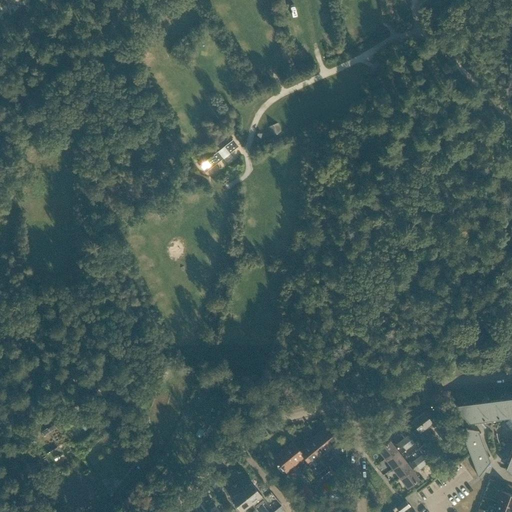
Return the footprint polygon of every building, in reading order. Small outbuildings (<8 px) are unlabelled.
[(393,13),(391,0),(380,0),(383,15),(393,13)] [(278,124),(268,128),(271,135),(281,131),(278,124)] [(231,141),(200,165),(206,172),(237,147),(231,141)] [(481,403),(472,404),(472,403),(469,399),(463,405),(463,406),(456,407),(469,422),(511,415),(511,418),(510,419),(511,421),(511,455),(507,469),(511,474),(511,397),(509,398),(509,397),(506,393),(499,399),(491,401),(491,400),(487,396),(481,402),(481,403)] [(422,434),(425,437),(430,433),(425,426),(431,422),(427,417),(431,413),(425,406),(417,412),(419,415),(411,420),(417,427),(412,431),(417,437),(422,434)] [(442,439),(448,435),(439,424),(433,428),(442,439)] [(316,435),(329,450),(333,446),(335,448),(341,443),(326,426),(316,435)] [(479,431),(460,429),(478,477),(490,462),(479,431)] [(324,453),(329,450),(316,435),(307,442),(321,459),(326,455),(324,453)] [(385,459),(411,439),(408,435),(394,446),(390,440),(378,449),(385,459)] [(392,468),(404,459),(400,454),(414,443),(411,439),(385,459),(392,468)] [(298,450),(298,449),(292,442),(283,449),(295,464),(295,465),(297,467),(302,463),(300,461),(304,457),(298,450)] [(317,463),(321,459),(307,442),(298,449),(298,450),(304,457),(310,465),(315,461),(317,463)] [(404,459),(392,468),(400,478),(411,469),(416,465),(426,458),(427,459),(431,457),(422,445),(418,449),(422,454),(413,461),(413,460),(408,464),(404,459)] [(291,468),(295,465),(295,464),(283,449),(274,457),(288,474),(293,470),(291,468)] [(342,466),(334,456),(328,461),(336,471),(342,466)] [(416,465),(419,469),(429,462),(427,459),(426,458),(416,465)] [(324,481),(333,473),(328,468),(320,475),(324,481)] [(407,488),(419,479),(411,469),(400,478),(407,488)] [(502,484),(489,479),(487,486),(500,491),(502,484)] [(258,511),(268,511),(262,504),(266,501),(251,483),(241,491),(256,509),(258,511)] [(313,494),(307,487),(299,494),(305,501),(313,494)] [(248,511),(251,510),(252,511),(255,509),(256,509),(241,491),(231,499),(242,511),(248,511)] [(498,502),(511,507),(511,495),(502,491),(498,502)] [(396,508),(399,511),(402,511),(410,506),(406,500),(396,508)] [(511,511),(511,510),(511,507),(498,502),(496,508),(489,506),(487,511),(489,511),(511,511)]
